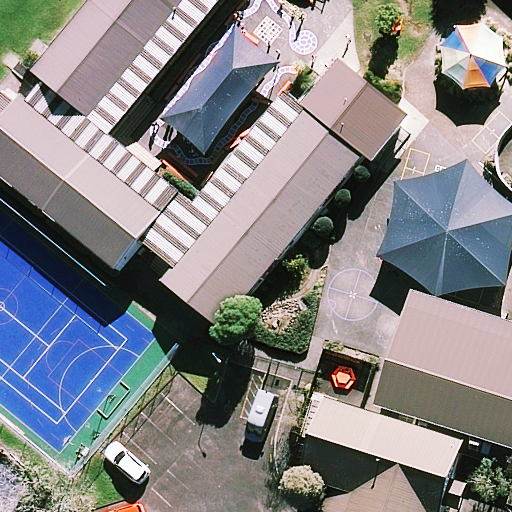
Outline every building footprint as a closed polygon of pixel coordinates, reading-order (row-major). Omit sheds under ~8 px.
[(92,0),(37,69),(98,118),(192,0),(92,0)] [(346,64),(173,278),(238,330),(411,117),(346,64)] [(169,209),(26,94),(0,126),(0,173),(120,270),(169,209)] [(511,320),(420,292),(384,405),(511,445),(511,320)] [(451,511),(474,439),(334,396),(311,473),(339,482),(333,500),(370,511),(451,511)] [(149,408),(107,451),(143,486),(185,442),(149,408)]
